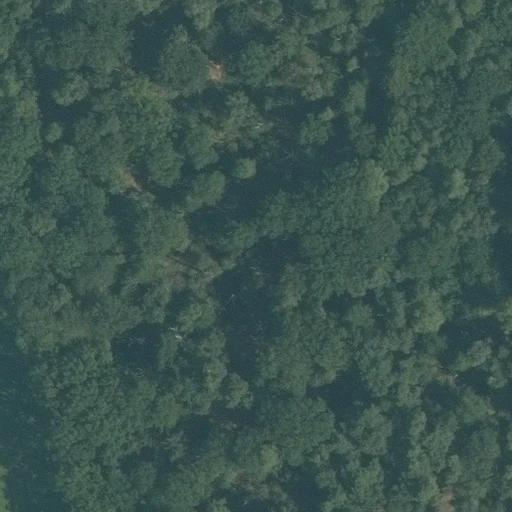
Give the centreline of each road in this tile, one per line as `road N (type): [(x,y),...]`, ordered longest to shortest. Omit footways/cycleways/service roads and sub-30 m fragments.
road 1 (track): [(399,0),(303,511)]
road 2 (track): [(0,170),(97,511)]
